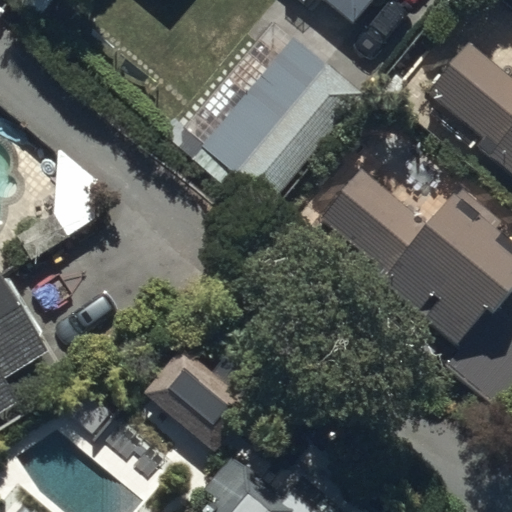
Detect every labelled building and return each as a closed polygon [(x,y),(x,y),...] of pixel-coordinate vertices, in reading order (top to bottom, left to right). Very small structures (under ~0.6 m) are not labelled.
[(317,0),(346,25),(367,0),(317,0)] [(357,92),(287,35),(194,149),(264,207),(357,92)] [(511,76),(462,40),(425,92),(483,134),(471,150),(511,180),(511,76)] [(96,177),(56,146),(53,215),(17,236),(28,260),(96,219),(96,177)] [(382,270),(374,282),(457,346),(443,365),(505,413),(511,403),(511,322),(487,303),(511,271),(507,268),(511,261),(511,243),(494,230),(500,223),(448,183),(422,218),(355,167),(315,219),(382,270)] [(0,416),(21,404),(3,376),(47,349),(0,274),(0,416)] [(342,511),(281,460),(264,479),(233,452),(181,511),(33,511),(25,505),(19,511),(342,511)]
